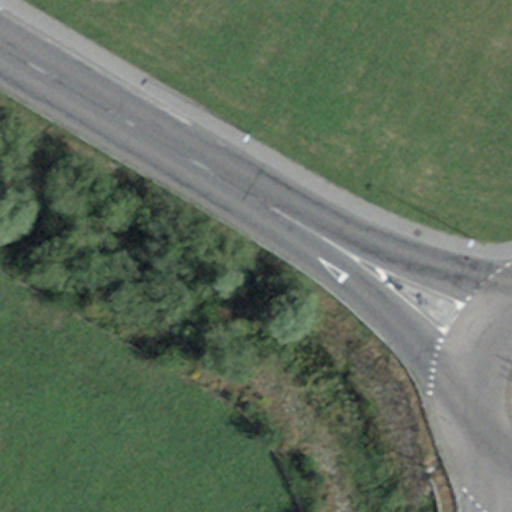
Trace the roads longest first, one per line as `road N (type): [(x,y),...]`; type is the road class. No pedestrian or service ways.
road 1 (primary): [(485,334),(0,48)]
road 2 (primary): [(485,334),(467,396),(472,428),(511,485)]
